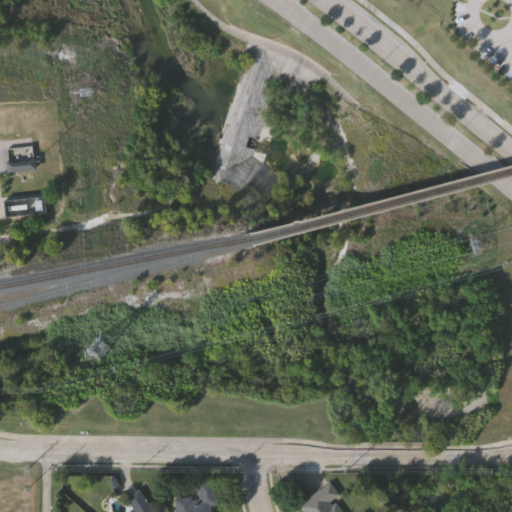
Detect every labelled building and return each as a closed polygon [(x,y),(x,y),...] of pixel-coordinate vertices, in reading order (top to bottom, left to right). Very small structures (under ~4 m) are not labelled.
[(6,161),(36,157),(37,168),(7,171),(6,161)] [(8,216),(6,201),(47,196),(49,212),(8,216)] [(213,503),(208,504),(209,511),(176,511),(174,500),(194,497),(191,482),(209,479),(213,503)] [(333,496),(344,511),(302,511),(296,503),(328,481),(337,493),(333,496)] [(131,511),(123,498),(138,488),(153,511),(131,511)]
